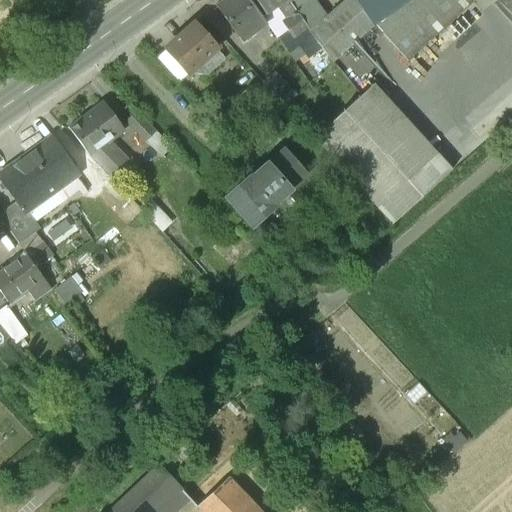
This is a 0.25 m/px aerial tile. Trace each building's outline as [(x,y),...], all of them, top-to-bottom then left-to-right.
[(248,0),(224,0),(215,7),(238,39),(263,21),(260,18),(248,0)] [(285,0),(253,0),(264,15),(275,7),(285,0)] [(295,14),(287,3),(288,2),(285,0),(275,7),(286,21),(282,25),(292,39),(301,33),(306,29),(295,14)] [(317,26),(308,32),(309,34),(328,59),(332,64),(373,27),(372,26),(354,0),(350,0),(321,21),(322,23),(325,27),(320,29),(317,26)] [(410,0),(354,0),(372,26),(410,0)] [(410,0),(372,26),(373,27),(407,63),(473,3),(469,0),(410,0)] [(309,4),(295,14),(306,29),(308,32),(317,26),(322,23),(321,21),(309,4)] [(275,7),(264,15),(260,18),(263,21),(288,56),(298,49),(314,70),(328,59),(309,34),(304,37),(301,33),(292,39),(282,25),(286,21),(275,7)] [(216,50),(193,25),(166,50),(188,75),(216,50)] [(180,83),(188,75),(166,50),(157,58),(180,83)] [(296,96),(274,72),(262,83),(284,107),(296,96)] [(435,157),(371,87),(315,138),(379,209),(380,209),(435,158),(435,157)] [(271,110),(252,88),(239,99),(259,121),(271,110)] [(94,110),(68,129),(84,151),(89,158),(90,158),(108,177),(109,179),(118,170),(100,151),(121,135),(121,130),(113,118),(108,118),(102,122),(94,110)] [(274,113),(250,130),(254,136),(279,120),(274,113)] [(153,133),(137,116),(128,124),(144,141),(153,133)] [(144,141),(160,158),(170,148),(154,131),(153,133),(144,141)] [(50,140),(0,176),(0,177),(17,202),(25,213),(27,211),(35,223),(63,202),(55,191),(74,177),(76,176),(67,163),(50,140)] [(84,151),(67,163),(76,176),(74,177),(86,193),(108,177),(90,158),(89,158),(84,151)] [(266,167),(250,182),(248,180),(227,199),(251,227),(273,208),(272,206),(288,192),(287,191),(303,177),(283,153),(267,168),(266,167)] [(435,158),(380,209),(379,209),(377,210),(391,226),(450,172),(436,156),(435,157),(435,158)] [(150,201),(140,211),(161,233),(171,223),(150,201)] [(25,213),(17,202),(0,214),(0,219),(18,245),(40,230),(35,223),(27,211),(25,213)] [(27,257),(0,275),(0,290),(11,306),(29,293),(37,303),(52,292),(27,257)] [(73,275),(56,289),(66,303),(84,288),(73,275)] [(27,336),(6,307),(0,311),(0,326),(15,345),(27,336)] [(155,468),(108,511),(154,511),(178,490),(176,468),(155,468)] [(258,511),(227,479),(196,508),(199,511),(258,511)] [(178,490),(154,511),(183,511),(192,504),(178,490)]
